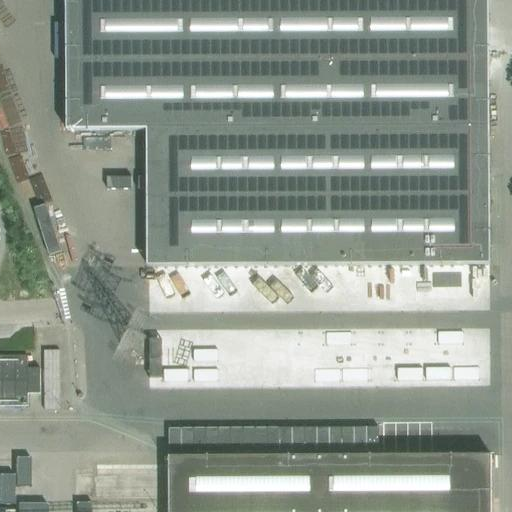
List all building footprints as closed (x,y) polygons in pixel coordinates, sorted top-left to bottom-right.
[(66,0),(67,132),(147,131),(147,134),(167,134),(168,264),(147,264),(147,267),(490,265),(489,135),(488,135),(488,129),(489,129),(488,0),(66,0)] [(39,206),(26,211),(44,256),(56,251),(39,206)] [(230,356),(230,338),(165,339),(165,360),(135,361),(135,386),(257,386),(257,356),(230,356)] [(57,350),(45,351),(46,382),(59,381),(57,350)] [(0,406),(28,407),(28,394),(40,394),(40,369),(28,369),(28,357),(0,356),(0,406)] [(169,458),(169,511),(491,511),(491,456),(169,458)] [(0,511),(13,511),(13,485),(0,478),(0,511)]
